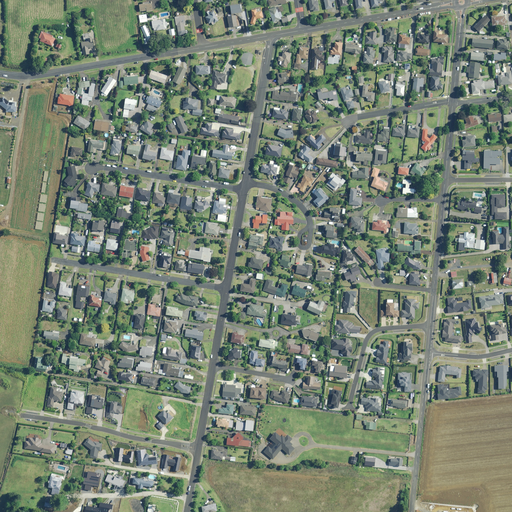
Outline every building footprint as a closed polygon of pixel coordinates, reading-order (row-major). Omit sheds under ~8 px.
[(280,0),(270,0),(271,1),(263,3),(264,9),(272,8),(282,6),(280,0)] [(303,0),(306,11),(308,11),(308,14),(314,13),(313,3),(311,3),(310,0),(303,0)] [(329,0),(319,0),(321,12),(328,11),(327,4),(330,3),(329,0)] [(342,0),(334,0),(336,9),(344,8),(342,0)] [(350,0),(352,11),(358,10),(357,2),(362,1),(362,0),(350,0)] [(139,11),(146,11),(146,12),(152,11),(152,9),(152,2),(138,4),(139,11)] [(237,7),(226,8),(227,16),(238,15),(237,7)] [(272,10),(263,13),(268,26),(277,23),(272,10)] [(207,14),(208,16),(205,17),(207,25),(218,20),(215,13),(215,14),(213,11),(207,14)] [(253,11),(247,12),(248,18),(245,26),(250,28),(252,22),(255,22),(255,21),(260,20),(258,13),(254,14),(253,11)] [(147,14),(138,15),(139,23),(148,22),(147,14)] [(287,17),(276,21),(278,26),(289,22),(287,17)] [(486,21),(482,17),(468,30),(473,35),(486,21)] [(501,17),(487,18),(488,29),(502,28),(501,17)] [(171,28),(173,28),(174,40),(182,39),(181,27),(183,27),(182,18),(170,19),(171,28)] [(232,18),(223,19),(225,30),(233,29),(232,18)] [(165,19),(151,20),(151,31),(166,30),(165,19)] [(146,45),(146,42),(152,40),(145,25),(140,27),(144,38),(142,39),(143,45),(146,45)] [(391,30),(386,30),(386,32),(382,31),(380,38),(382,38),(381,45),(392,45),(392,37),(390,37),(390,35),(391,30)] [(449,34),(440,34),(440,31),(435,30),(434,41),(438,41),(448,42),(449,34)] [(429,40),(429,37),(429,33),(426,32),(426,34),(420,34),(420,38),(418,38),(418,42),(428,42),(429,40)] [(34,40),(37,41),(36,44),(48,49),(52,41),(46,38),(47,37),(37,33),(34,40)] [(366,34),(365,39),(361,39),(361,46),(371,47),(371,39),(372,34),(366,34)] [(394,44),(393,50),(400,51),(401,46),(405,47),(406,40),(402,39),(402,37),(395,37),(394,44)] [(85,56),(84,50),(90,49),(89,40),(81,41),(82,44),(76,44),(78,57),(85,56)] [(489,42),(468,40),(467,49),(488,52),(489,42)] [(504,44),(494,43),(493,51),(503,52),(504,44)] [(330,44),(329,50),(326,50),(325,56),(332,57),(337,58),(338,45),(330,44)] [(357,48),(341,46),(340,54),(356,56),(357,48)] [(390,55),(387,55),(388,50),(388,48),(382,48),(382,49),(378,49),(377,55),(380,55),(379,64),(389,65),(390,55)] [(430,49),(417,48),(416,55),(429,56),(430,49)] [(292,56),(292,65),(290,65),(290,72),(298,71),(298,65),(297,65),(297,62),(303,63),(304,50),(295,49),(295,56),(292,56)] [(363,49),(362,56),(359,56),(358,66),(369,66),(369,58),(370,58),(370,49),(363,49)] [(312,73),(313,61),(317,64),(321,60),(318,57),(318,53),(314,53),(314,51),(307,50),(305,72),(312,73)] [(408,56),(403,56),(403,54),(396,53),(395,57),(393,56),(392,64),(396,64),(396,63),(402,63),(402,61),(408,61),(408,56)] [(245,54),(239,55),(235,60),(236,66),(240,69),(246,69),(250,64),(249,58),(245,54)] [(273,63),(276,63),(275,67),(284,69),(288,57),(278,54),(277,59),(274,58),(273,63)] [(480,56),(467,54),(466,62),(479,63),(480,56)] [(335,60),(335,59),(335,58),(330,57),(330,59),(323,59),(323,66),(334,66),(334,63),(335,60)] [(440,60),(440,59),(435,58),(435,59),(431,59),(431,64),(433,65),(432,69),(430,69),(429,75),(441,76),(441,77),(446,77),(447,70),(441,70),(441,66),(443,66),(444,60),(440,60)] [(476,65),(465,64),(464,80),(474,81),(476,65)] [(183,72),(175,68),(168,83),(175,87),(183,72)] [(207,68),(191,68),(191,77),(207,77),(207,68)] [(164,78),(147,72),(144,81),(160,87),(164,78)] [(222,74),(209,73),(206,92),(212,92),(213,89),(213,86),(216,87),(221,85),(222,74)] [(284,73),(273,75),(274,86),(285,84),(284,73)] [(507,75),(502,76),(502,79),(499,79),(499,76),(493,77),(494,88),(499,88),(499,87),(502,87),(508,87),(507,75)] [(437,91),(437,90),(438,90),(438,89),(442,89),(443,85),(439,84),(440,77),(432,76),(430,89),(432,89),(431,91),(437,91)] [(113,79),(111,77),(108,80),(106,78),(95,94),(98,96),(96,97),(99,99),(100,97),(103,99),(114,84),(111,82),(113,79)] [(134,79),(120,80),(120,88),(134,88),(134,79)] [(414,81),(409,80),(408,95),(415,96),(416,89),(420,89),(420,81),(414,81)] [(494,88),(492,80),(477,82),(468,83),(470,94),(479,93),(478,91),(494,88)] [(77,107),(84,108),(85,103),(88,103),(91,86),(86,85),(85,83),(75,84),(72,101),(78,101),(77,107)] [(381,83),(374,85),(376,96),(384,95),(384,93),(386,93),(385,86),(382,86),(381,83)] [(344,86),(334,90),(339,103),(349,99),(344,86)] [(359,98),(365,99),(364,105),(371,105),(372,95),(366,95),(367,87),(360,86),(359,98)] [(400,90),(400,87),(391,86),(390,91),(392,91),(392,98),(399,98),(400,90)] [(294,95),(269,91),(268,101),(292,105),(294,95)] [(314,104),(313,103),(310,107),(314,111),(318,107),(316,106),(334,103),(332,92),(312,94),(314,104)] [(69,110),(71,99),(54,95),(52,106),(69,110)] [(215,99),(219,99),(218,105),(235,107),(236,97),(220,95),(216,95),(215,99)] [(141,104),(144,105),(141,111),(152,117),(156,111),(155,110),(158,104),(144,97),(141,104)] [(12,104),(7,103),(0,98),(0,109),(2,111),(2,110),(1,115),(11,115),(12,104)] [(187,117),(197,119),(198,112),(194,111),(195,101),(179,99),(178,112),(187,113),(187,117)] [(133,102),(121,100),(119,111),(131,113),(133,102)] [(355,108),(353,101),(346,103),(348,110),(355,108)] [(299,112),(289,110),(287,122),(297,124),(299,112)] [(285,114),(269,111),(268,119),(284,122),(285,114)] [(308,113),(307,111),(299,115),(305,125),(311,122),(312,122),(315,121),(310,112),(308,113)] [(496,115),(484,116),(484,125),(497,124),(496,115)] [(235,127),(235,119),(218,116),(218,118),(213,117),(212,123),(235,127)] [(509,117),(498,117),(499,125),(510,124),(509,117)] [(87,125),(74,118),(70,125),(82,132),(87,125)] [(179,118),(171,120),(177,137),(184,134),(179,118)] [(460,121),(462,126),(459,127),(461,132),(474,128),(472,123),(471,123),(469,118),(460,121)] [(111,128),(106,127),(106,124),(91,121),(89,132),(104,135),(105,134),(110,135),(111,128)] [(155,130),(142,121),(135,132),(148,140),(155,130)] [(171,124),(163,127),(165,133),(173,129),(171,124)] [(135,128),(122,126),(121,133),(133,135),(135,128)] [(396,130),(388,129),(387,138),(399,140),(399,134),(400,134),(400,128),(397,128),(396,130)] [(235,145),(237,134),(208,129),(206,140),(235,145)] [(283,142),(283,140),(290,138),(288,132),(283,133),(275,130),(272,137),(283,142)] [(410,130),(410,132),(403,131),(402,139),(413,141),(414,133),(414,132),(415,131),(410,130)] [(418,143),(420,144),(416,150),(421,154),(426,148),(433,140),(428,136),(424,140),(422,138),(423,131),(418,130),(416,142),(418,143)] [(367,139),(364,139),(365,131),(359,131),(358,139),(348,138),(347,146),(366,148),(367,139)] [(377,137),(373,136),(372,144),(381,145),(381,142),(384,142),(385,132),(378,131),(377,137)] [(463,135),(463,139),(460,139),(461,147),(465,147),(465,146),(473,146),(473,135),(463,135)] [(312,142),(306,136),(301,141),(308,147),(313,151),(314,152),(318,147),(318,146),(322,141),(317,136),(312,142)] [(118,140),(109,138),(105,157),(115,159),(118,143),(118,140)] [(91,155),(92,152),(100,153),(101,144),(94,143),(86,141),(83,153),(91,155)] [(337,146),(331,145),(329,157),(342,159),(342,149),(337,148),(337,146)] [(145,153),(146,147),(142,146),(138,161),(146,163),(147,162),(151,163),(152,159),(153,155),(145,153)] [(279,150),(264,146),(261,157),(276,160),(279,150)] [(136,149),(127,148),(124,147),(122,156),(129,157),(129,158),(131,158),(131,157),(134,158),(136,149)] [(225,154),(226,148),(220,147),(219,153),(210,151),(209,159),(215,160),(229,162),(229,161),(229,158),(230,155),(229,155),(225,154)] [(306,152),(306,151),(301,148),(299,147),(296,151),(297,152),(294,156),(293,158),(298,161),(299,162),(299,161),(302,163),(305,165),(308,160),(303,156),(306,152)] [(73,157),(74,157),(77,157),(79,150),(68,148),(68,149),(66,158),(71,159),(71,156),(73,157)] [(162,150),(157,149),(155,161),(166,162),(167,163),(168,163),(170,154),(162,152),(162,150)] [(479,158),(475,158),(475,152),(475,151),(470,151),(463,150),(462,160),(464,160),(464,169),(471,169),(471,163),(475,163),(475,162),(479,162),(479,158)] [(385,164),(387,152),(375,151),(374,164),(380,165),(380,163),(385,164)] [(502,151),(485,151),(484,168),(490,169),(490,164),(500,164),(500,158),(497,158),(497,156),(502,156),(502,151)] [(187,154),(178,152),(177,158),(173,157),(172,165),(179,166),(180,166),(182,166),(184,157),(187,158),(187,154)] [(361,154),(352,154),(350,153),(349,156),(352,156),(352,163),(359,163),(359,166),(363,167),(364,163),(365,163),(368,163),(368,156),(361,155),(361,154)] [(202,160),(189,158),(188,158),(186,171),(192,172),(193,172),(193,171),(194,166),(196,167),(200,167),(201,168),(202,160)] [(332,163),(312,160),(311,167),(331,170),(332,163)] [(212,163),(205,162),(203,172),(205,173),(205,174),(210,175),(211,175),(212,170),(211,170),(212,163)] [(420,165),(419,164),(417,162),(411,170),(412,170),(410,172),(414,175),(416,173),(418,175),(420,176),(419,176),(421,177),(426,169),(423,166),(421,168),(419,167),(420,165)] [(269,163),(266,163),(265,166),(264,168),(262,167),(258,167),(258,168),(257,168),(257,170),(256,173),(256,175),(263,176),(263,177),(265,177),(268,178),(268,177),(272,177),(273,177),(274,177),(275,169),(273,168),(270,168),(269,163)] [(290,165),(286,163),(282,174),(283,175),(282,178),(281,179),(280,182),(286,185),(288,180),(291,179),(293,179),(294,177),(296,173),(294,172),(291,171),(293,169),(291,168),(290,167),(290,166),(290,165)] [(75,179),(73,173),(72,167),(70,167),(64,169),(66,177),(61,183),(63,184),(61,186),(64,189),(66,187),(67,188),(68,187),(70,188),(74,184),(73,183),(75,182),(76,180),(75,179)] [(316,171),(309,167),(306,171),(313,175),(316,171)] [(380,178),(379,177),(377,176),(380,169),(374,167),(372,171),(373,171),(371,176),(371,177),(373,178),(374,177),(371,185),(385,191),(388,183),(387,183),(380,180),(380,178)] [(409,168),(399,167),(398,174),(399,174),(406,175),(408,175),(409,174),(409,168)] [(224,180),(226,171),(220,170),(220,169),(216,168),(216,169),(214,178),(224,180)] [(364,181),(364,170),(359,170),(358,172),(357,172),(357,173),(356,173),(354,173),(354,174),(353,174),(348,174),(347,180),(362,181),(364,181)] [(338,181),(338,180),(337,182),(327,175),(323,180),(325,181),(321,186),(330,193),(333,188),(335,189),(335,190),(341,183),(339,181),(338,181)] [(309,182),(308,179),(306,181),(300,178),(297,183),(298,183),(296,187),(294,186),(292,189),(296,191),(295,193),(299,195),(303,188),(305,189),(306,190),(310,183),(309,182)] [(409,189),(409,185),(410,184),(411,184),(412,180),(403,179),(403,180),(403,183),(406,184),(406,188),(404,188),(403,193),(406,194),(406,192),(414,193),(415,189),(409,189)] [(91,185),(85,184),(83,184),(82,190),(79,196),(87,199),(88,197),(89,193),(91,193),(94,194),(95,187),(91,187),(91,185)] [(104,186),(99,185),(97,196),(112,199),(113,194),(113,192),(113,190),(112,190),(111,189),(111,188),(104,187),(104,186)] [(128,200),(130,190),(116,188),(115,198),(126,200),(127,200),(128,200)] [(138,190),(133,189),(131,201),(144,203),(145,203),(147,193),(146,193),(143,192),(138,191),(138,190)] [(325,201),(323,199),(316,190),(312,192),(310,195),(313,200),(309,204),(311,206),(314,210),(325,201)] [(353,192),(347,191),(346,191),(344,207),(348,207),(356,208),(357,209),(357,204),(358,201),(355,200),(352,200),(352,199),(352,197),(353,192)] [(164,193),(162,206),(164,206),(164,209),(170,210),(170,209),(172,210),(172,209),(173,209),(174,208),(176,199),(168,198),(169,194),(164,193)] [(156,196),(150,195),(148,205),(151,206),(159,207),(160,201),(158,200),(159,198),(158,198),(158,196),(157,196),(156,196)] [(505,207),(506,195),(492,195),(492,215),(495,215),(495,219),(506,219),(506,212),(497,212),(497,207),(505,207)] [(186,197),(184,197),(182,196),(182,198),(178,198),(176,208),(176,210),(176,212),(177,212),(178,212),(182,213),(183,211),(184,211),(187,211),(188,204),(187,204),(188,200),(188,199),(185,199),(186,197)] [(260,200),(258,200),(253,199),(252,199),(251,208),(251,209),(250,210),(251,210),(251,212),(255,213),(265,215),(265,214),(267,202),(266,202),(266,201),(260,200)] [(481,213),(482,211),(482,207),(476,206),(477,201),(462,199),(462,202),(458,202),(458,201),(457,208),(460,209),(460,210),(464,210),(465,210),(468,210),(468,208),(474,209),(474,212),(481,213)] [(199,212),(205,208),(201,202),(200,202),(197,205),(196,204),(190,203),(189,211),(192,211),(191,213),(193,213),(194,213),(194,212),(199,212)] [(74,204),(67,203),(66,203),(65,210),(71,211),(71,213),(82,214),(83,207),(76,205),(74,205),(74,204)] [(215,204),(211,203),(210,203),(208,215),(211,215),(218,217),(218,215),(222,216),(222,215),(222,213),(223,210),(219,210),(220,207),(219,207),(215,206),(215,204)] [(407,217),(407,209),(403,209),(403,208),(398,207),(397,212),(396,212),(396,217),(407,217)] [(125,210),(118,208),(117,217),(131,219),(132,214),(127,213),(127,212),(125,211),(125,210)] [(416,208),(415,208),(412,208),(412,209),(407,209),(407,217),(418,217),(418,213),(417,213),(417,208),(416,208)] [(332,210),(329,210),(326,210),(326,213),(321,213),(321,214),(320,214),(320,219),(326,220),(326,218),(328,218),(328,220),(330,220),(330,222),(331,223),(335,223),(335,219),(334,219),(334,216),(335,216),(335,212),(333,212),(332,210)] [(289,214),(276,214),(276,219),(273,219),(273,222),(271,222),(270,227),(277,227),(277,226),(280,226),(279,227),(278,227),(277,232),(284,232),(285,231),(285,226),(289,227),(289,221),(288,221),(289,218),(289,214)] [(261,215),(260,215),(254,215),(254,218),(250,218),(250,221),(247,221),(247,225),(248,225),(248,229),(248,230),(249,230),(253,230),(253,226),(253,225),(256,225),(259,225),(262,225),(262,217),(261,217),(261,215)] [(352,220),(351,219),(347,219),(347,221),(346,221),(345,223),(347,223),(346,229),(349,229),(350,230),(350,231),(353,231),(353,234),(360,235),(360,234),(361,226),(358,226),(358,221),(352,221),(352,220)] [(94,220),(94,221),(92,230),(97,231),(97,230),(103,231),(105,221),(99,220),(99,221),(94,220)] [(387,225),(386,225),(385,225),(385,223),(382,223),(382,220),(381,220),(377,220),(377,222),(373,222),(372,230),(384,231),(384,233),(386,233),(386,231),(387,231),(387,228),(387,227),(387,226),(387,225)] [(117,223),(106,222),(105,235),(115,236),(117,223)] [(410,224),(410,223),(410,222),(405,222),(404,227),(404,233),(412,234),(412,235),(414,235),(414,234),(418,234),(418,233),(419,227),(417,227),(417,225),(410,224)] [(215,236),(216,234),(216,228),(213,228),(214,226),(211,226),(207,226),(207,223),(201,223),(200,235),(211,236),(211,237),(212,237),(212,236),(215,237),(215,236)] [(143,232),(138,231),(137,239),(148,241),(148,239),(153,240),(155,229),(148,227),(148,229),(146,229),(143,232)] [(323,239),(334,240),(334,235),(331,235),(332,229),(329,229),(329,228),(321,227),(321,231),(321,232),(322,232),(322,234),(322,235),(322,237),(323,237),(323,239)] [(509,244),(509,227),(503,227),(503,235),(498,235),(498,231),(492,231),(492,237),(493,237),(493,244),(503,244),(503,249),(510,249),(510,244),(509,244)] [(170,230),(165,229),(161,228),(161,230),(161,231),(161,237),(160,237),(165,238),(165,239),(165,240),(163,240),(162,244),(171,246),(171,245),(171,243),(173,244),(173,241),(172,241),(172,236),(174,236),(174,232),(171,232),(171,230),(170,230)] [(59,233),(55,232),(54,232),(52,243),(61,244),(61,246),(63,246),(63,245),(65,245),(66,245),(68,236),(58,235),(59,234),(59,233)] [(470,234),(469,234),(469,232),(464,232),(464,238),(459,238),(459,242),(465,243),(464,247),(473,248),(473,247),(473,244),(475,244),(475,239),(475,237),(475,234),(470,234)] [(77,236),(77,234),(72,233),(71,233),(70,236),(71,236),(70,244),(83,246),(84,246),(85,237),(77,236)] [(253,235),(251,234),(250,234),(249,241),(257,242),(257,243),(249,242),(248,247),(256,249),(257,247),(257,245),(257,243),(259,244),(262,244),(263,237),(253,235)] [(283,241),(283,237),(277,236),(277,237),(277,238),(271,237),(270,237),(269,247),(272,247),(274,248),(274,247),(275,247),(275,248),(277,248),(277,250),(282,251),(283,246),(282,246),(283,244),(283,241)] [(132,237),(130,237),(129,237),(128,237),(128,238),(128,239),(125,239),(124,245),(123,245),(122,250),(125,250),(126,250),(125,253),(124,253),(122,252),(121,259),(122,259),(125,260),(125,258),(131,258),(132,252),(129,252),(130,251),(132,251),(133,251),(136,251),(136,249),(136,248),(135,247),(136,241),(136,240),(135,240),(134,240),(134,239),(134,238),(134,237),(132,237)] [(116,240),(108,239),(107,239),(105,249),(106,249),(113,250),(116,250),(117,243),(115,243),(116,240)] [(485,241),(484,240),(476,239),(475,248),(475,249),(484,250),(485,241)] [(99,252),(100,245),(95,244),(95,241),(93,240),(92,241),(88,240),(86,250),(93,251),(94,251),(99,252)] [(420,254),(420,250),(421,241),(415,241),(415,246),(404,245),(404,244),(398,244),(397,251),(411,251),(411,255),(420,255),(420,254)] [(335,245),(330,244),(328,243),(328,244),(328,246),(326,245),(322,244),(321,249),(320,253),(321,253),(321,254),(322,254),(323,253),(335,256),(336,252),(340,253),(341,248),(340,248),(336,247),(334,247),(335,245)] [(148,251),(149,247),(149,246),(141,245),(141,246),(140,253),(141,256),(141,257),(143,261),(150,259),(147,252),(148,251)] [(372,259),(365,252),(359,246),(354,250),(367,263),(370,266),(374,262),(373,262),(371,259),(372,259)] [(204,248),(203,248),(200,247),(199,252),(194,250),(190,250),(188,250),(187,250),(185,250),(185,252),(182,251),(183,249),(181,249),(180,251),(178,251),(177,253),(185,255),(184,255),(188,256),(188,257),(203,260),(203,261),(209,262),(211,253),(209,252),(210,249),(204,248)] [(385,252),(385,249),(385,248),(376,250),(378,263),(376,263),(377,270),(378,269),(383,268),(384,268),(383,261),(386,262),(389,262),(390,254),(390,253),(386,253),(385,252)] [(350,251),(343,250),(343,259),(341,259),(341,265),(347,265),(347,260),(353,261),(353,255),(350,254),(350,251)] [(166,256),(167,253),(161,253),(160,257),(160,259),(161,259),(161,262),(160,262),(159,266),(166,267),(167,264),(170,264),(170,263),(171,257),(166,256)] [(288,256),(286,255),(282,255),(282,256),(281,259),(279,259),(278,261),(278,262),(281,262),(280,265),(284,265),(283,266),(290,267),(290,266),(291,264),(292,264),(293,264),(294,259),(293,259),(291,258),(291,262),(290,262),(290,260),(289,260),(289,256),(288,256)] [(256,258),(254,257),(251,257),(250,263),(248,262),(248,267),(252,267),(256,268),(261,269),(262,269),(262,268),(263,263),(263,260),(256,259),(256,258)] [(416,262),(413,260),(408,257),(407,259),(406,260),(405,262),(404,263),(407,265),(413,269),(421,270),(421,269),(421,265),(420,265),(420,262),(416,262)] [(185,265),(184,265),(183,265),(184,260),(180,260),(180,261),(179,262),(176,261),(175,269),(183,271),(192,272),(202,274),(203,274),(203,270),(204,265),(201,265),(201,264),(195,263),(195,264),(190,263),(189,263),(188,267),(185,266),(185,265)] [(313,265),(312,265),(306,264),(305,266),(303,266),(297,264),(296,272),(296,273),(299,273),(302,274),(303,274),(306,275),(306,276),(311,276),(313,265)] [(355,275),(360,273),(358,266),(350,269),(351,271),(347,272),(347,270),(343,272),(346,280),(350,279),(351,282),(357,280),(355,275)] [(329,271),(325,271),(318,270),(318,273),(317,275),(316,275),(316,280),(325,281),(325,278),(329,278),(329,279),(331,279),(331,276),(331,273),(332,271),(329,271)] [(59,273),(50,272),(47,287),(56,288),(59,273)] [(420,285),(421,284),(421,281),(419,281),(419,280),(420,278),(418,278),(419,274),(410,273),(410,277),(409,284),(420,285)] [(250,293),(254,293),(256,280),(255,280),(255,279),(251,278),(251,279),(250,279),(249,283),(249,285),(242,283),(241,283),(240,291),(249,292),(250,293)] [(463,285),(463,283),(463,278),(453,279),(453,282),(452,283),(453,288),(462,287),(462,286),(463,285)] [(277,295),(284,298),(288,286),(282,284),(280,289),(271,286),(273,281),(267,279),(263,290),(268,292),(269,292),(270,293),(277,295)] [(66,283),(65,282),(60,281),(58,294),(63,294),(63,295),(70,296),(72,288),(71,288),(65,287),(66,283)] [(300,287),(298,286),(294,285),(291,294),(298,296),(300,297),(304,298),(305,296),(305,295),(307,290),(299,288),(300,287)] [(89,287),(86,287),(81,286),(81,287),(79,287),(77,287),(75,298),(80,299),(81,297),(81,296),(84,296),(86,297),(87,297),(87,295),(88,295),(89,288),(89,287)] [(127,288),(124,288),(122,288),(120,302),(130,303),(130,302),(130,300),(133,301),(134,292),(132,292),(132,291),(127,290),(127,289),(127,288)] [(110,291),(105,290),(103,300),(110,301),(110,303),(111,303),(111,304),(115,304),(117,293),(110,292),(110,291)] [(350,292),(346,291),(346,297),(345,297),(345,302),(344,302),(343,306),(344,306),(344,312),(350,312),(350,307),(352,307),(353,306),(354,306),(355,302),(354,302),(354,297),(356,297),(357,291),(350,291),(350,292)] [(197,304),(198,299),(198,296),(189,295),(189,296),(187,296),(181,293),(180,295),(179,295),(179,294),(177,293),(175,295),(177,296),(175,300),(185,304),(191,305),(197,306),(197,304)] [(95,295),(93,295),(90,294),(88,305),(89,305),(100,306),(101,300),(102,296),(95,295)] [(503,301),(502,294),(479,297),(480,302),(481,308),(489,307),(489,306),(500,304),(500,302),(503,301)] [(454,300),(453,298),(447,298),(448,305),(447,305),(448,313),(468,311),(468,309),(471,309),(470,300),(466,300),(466,302),(457,303),(456,300),(454,300)] [(47,300),(44,299),(43,299),(41,310),(48,311),(47,312),(51,312),(52,312),(52,311),(53,306),(54,306),(54,301),(50,300),(49,305),(47,304),(47,300)] [(148,301),(145,300),(141,300),(140,301),(140,299),(138,299),(137,301),(136,301),(135,303),(134,303),(133,308),(146,310),(148,301)] [(415,299),(407,299),(406,303),(405,303),(405,311),(401,311),(401,317),(409,317),(409,319),(414,319),(415,309),(419,309),(419,303),(415,303),(415,299)] [(324,303),(321,301),(319,300),(318,303),(317,305),(312,302),(311,302),(307,308),(307,309),(320,315),(319,316),(321,317),(322,315),(320,315),(321,313),(322,312),(324,308),(323,308),(325,304),(325,303),(324,303)] [(381,317),(397,317),(397,311),(393,311),(393,303),(393,300),(387,300),(387,303),(386,303),(386,310),(381,310),(381,317)] [(148,303),(147,314),(159,316),(161,307),(160,307),(160,306),(155,305),(155,304),(148,303)] [(263,311),(264,306),(250,303),(250,305),(249,307),(247,307),(247,311),(246,313),(263,316),(266,317),(267,313),(266,313),(263,312),(263,311)] [(63,308),(59,307),(57,307),(57,312),(57,318),(66,320),(67,314),(65,314),(66,309),(63,309),(63,308)] [(181,317),(182,310),(178,310),(178,309),(175,309),(175,308),(170,307),(169,308),(167,307),(166,314),(181,317)] [(206,314),(206,313),(206,312),(204,312),(204,311),(195,310),(194,315),(196,316),(196,319),(203,320),(205,320),(206,317),(206,314)] [(292,315),(283,313),(282,313),(281,323),(296,325),(296,324),(300,324),(300,323),(300,322),(304,322),(305,317),(301,316),(296,315),(292,315)] [(465,321),(466,334),(465,334),(466,343),(472,343),(472,335),(473,335),(473,332),(475,332),(479,335),(482,330),(478,327),(478,322),(475,322),(475,318),(468,318),(468,320),(465,321)] [(455,320),(447,319),(446,322),(444,322),(443,330),(442,337),(445,337),(445,341),(460,343),(461,336),(452,335),(453,324),(455,324),(455,320)] [(176,321),(175,321),(168,320),(168,322),(164,321),(163,331),(175,332),(175,331),(177,331),(178,325),(176,324),(176,321)] [(348,321),(340,320),(339,325),(336,325),(335,331),(338,332),(338,333),(349,334),(350,332),(360,333),(361,327),(352,326),(353,323),(348,322),(348,321)] [(502,324),(502,321),(498,321),(498,324),(490,325),(491,331),(492,340),(499,340),(498,334),(502,334),(502,333),(507,333),(506,324),(502,324)] [(203,332),(198,331),(198,329),(192,328),(192,329),(186,328),(186,330),(184,336),(197,338),(196,339),(202,340),(203,332)] [(318,333),(314,331),(307,329),(307,328),(302,330),(303,334),(303,335),(304,337),(305,338),(308,339),(308,338),(317,341),(317,339),(319,334),(319,333),(318,333)] [(59,333),(52,332),(44,330),(43,335),(44,336),(45,336),(45,337),(45,338),(58,340),(58,339),(58,337),(58,336),(58,335),(59,333)] [(239,332),(237,332),(232,331),(231,341),(243,344),(245,335),(244,335),(238,334),(238,333),(239,332)] [(94,346),(94,342),(95,338),(87,336),(87,334),(81,333),(79,343),(90,345),(93,345),(94,346)] [(274,339),(270,339),(269,338),(269,339),(268,340),(265,340),(260,339),(258,345),(274,348),(275,346),(277,346),(277,345),(278,341),(276,341),(275,344),(273,344),(274,340),(274,339)] [(349,339),(343,338),(343,340),(331,339),(331,343),(332,344),(332,349),(342,350),(341,354),(343,354),(343,355),(350,356),(350,352),(352,352),(352,347),(349,347),(349,342),(348,342),(349,339)] [(131,345),(128,345),(122,341),(118,346),(123,349),(122,350),(124,350),(127,352),(138,349),(137,344),(131,345)] [(389,342),(384,341),(383,345),(380,344),(379,350),(378,350),(376,356),(377,356),(376,362),(386,364),(389,348),(387,347),(389,342)] [(302,346),(300,345),(290,344),(290,343),(287,342),(286,347),(288,347),(287,351),(308,355),(308,354),(310,354),(310,350),(308,350),(309,349),(308,349),(308,345),(308,344),(303,343),(302,346)] [(409,343),(409,342),(404,342),(404,346),(402,346),(401,353),(400,353),(399,360),(401,360),(401,362),(405,362),(405,360),(411,361),(411,351),(412,351),(412,344),(409,343)] [(200,346),(192,344),(189,357),(196,358),(199,359),(201,349),(201,348),(201,346),(200,346)] [(152,347),(145,346),(141,345),(141,346),(141,348),(140,348),(140,350),(139,355),(142,355),(142,356),(146,357),(146,355),(151,356),(151,355),(152,347)] [(237,351),(238,349),(238,348),(234,347),(233,350),(230,349),(230,353),(228,354),(228,359),(233,359),(233,357),(235,357),(237,358),(237,357),(238,358),(240,358),(240,357),(240,355),(241,351),(237,351)] [(163,354),(162,358),(180,361),(179,363),(186,364),(187,361),(186,359),(181,359),(182,354),(177,353),(176,355),(171,354),(172,349),(167,348),(166,354),(163,354)] [(257,354),(257,353),(258,351),(251,350),(250,352),(249,356),(249,358),(250,358),(249,363),(253,363),(253,364),(254,365),(256,365),(262,366),(264,366),(264,364),(264,363),(265,362),(265,359),(258,358),(258,354),(257,354)] [(272,355),(273,352),(271,351),(270,355),(271,355),(270,359),(269,363),(269,366),(273,366),(278,367),(280,368),(280,369),(286,371),(288,362),(285,362),(286,360),(285,359),(284,359),(283,359),(283,360),(281,360),(281,361),(280,361),(277,360),(278,359),(276,359),(276,356),(272,355)] [(65,356),(66,353),(63,353),(62,359),(62,360),(61,362),(65,363),(65,364),(69,364),(69,368),(74,369),(73,371),(78,371),(79,369),(80,369),(81,365),(85,365),(85,360),(85,359),(86,359),(77,358),(78,356),(77,356),(70,355),(70,357),(65,356)] [(42,363),(42,361),(42,357),(35,356),(33,369),(42,371),(45,371),(46,366),(41,365),(42,363)] [(132,359),(124,357),(122,357),(121,360),(120,360),(119,363),(118,362),(117,366),(125,367),(131,368),(131,367),(132,359)] [(307,359),(298,357),(296,357),(295,363),(299,363),(299,365),(301,365),(300,369),(305,369),(305,365),(306,365),(307,360),(306,360),(307,359)] [(110,361),(105,358),(104,360),(101,359),(101,361),(98,359),(94,367),(101,369),(100,371),(98,370),(95,375),(100,378),(101,377),(104,370),(107,372),(109,367),(108,367),(110,361)] [(322,361),(314,360),(313,360),(311,360),(310,366),(315,366),(314,368),(316,368),(316,372),(320,372),(321,368),(322,368),(323,363),(322,363),(322,361)] [(151,363),(140,361),(139,364),(138,364),(138,366),(136,366),(136,370),(143,371),(143,370),(150,372),(150,371),(151,363)] [(171,367),(172,364),(164,363),(163,370),(159,369),(158,373),(163,374),(163,372),(166,373),(165,375),(170,376),(170,375),(177,376),(182,377),(183,371),(182,371),(179,371),(180,368),(177,368),(171,367)] [(347,366),(331,364),(330,371),(329,376),(339,377),(339,378),(346,379),(347,373),(346,373),(347,366)] [(450,366),(443,365),(443,367),(440,366),(438,381),(444,382),(445,374),(456,375),(456,377),(461,378),(462,369),(457,368),(458,367),(450,366)] [(508,371),(508,365),(495,365),(495,371),(497,371),(497,377),(498,377),(498,389),(506,389),(506,386),(507,386),(507,371),(508,371)] [(372,376),(374,376),(374,377),(376,378),(376,380),(372,380),(371,382),(366,382),(366,388),(382,389),(382,381),(383,381),(384,377),(381,377),(381,374),(384,374),(384,370),(379,370),(380,367),(376,367),(376,369),(373,369),(372,376)] [(482,370),(473,370),(473,376),(475,376),(475,379),(479,379),(478,393),(485,393),(485,390),(487,390),(487,384),(487,383),(488,370),(482,370)] [(132,373),(125,372),(123,372),(119,371),(118,379),(122,380),(131,381),(132,373)] [(410,379),(410,374),(398,373),(397,386),(405,386),(404,391),(410,392),(411,379),(410,379)] [(315,382),(315,381),(315,377),(306,376),(305,381),(305,382),(303,382),(302,388),(309,389),(309,388),(320,389),(321,383),(318,382),(315,382)] [(150,379),(143,377),(142,377),(141,383),(154,386),(156,379),(150,377),(150,379)] [(190,392),(190,387),(190,386),(185,386),(178,380),(174,386),(178,389),(182,392),(190,393),(190,392)] [(446,388),(449,387),(449,383),(437,385),(438,393),(437,393),(438,400),(458,397),(458,395),(461,395),(460,387),(456,387),(456,389),(447,390),(446,388)] [(255,385),(249,384),(249,385),(248,387),(251,387),(250,391),(250,397),(256,398),(265,399),(266,394),(266,390),(266,388),(259,388),(259,386),(255,386),(255,385)] [(237,397),(238,388),(235,388),(235,387),(223,386),(222,396),(235,397),(235,396),(237,397)] [(55,401),(55,402),(58,402),(58,401),(62,402),(63,392),(62,392),(62,390),(57,389),(57,387),(51,387),(50,396),(49,396),(47,406),(53,407),(54,401),(55,401)] [(342,391),(333,389),(328,406),(338,408),(342,391)] [(85,392),(72,390),(71,398),(69,398),(67,409),(75,410),(76,405),(84,406),(85,392)] [(278,394),(276,393),(277,391),(272,390),(272,391),(270,397),(273,398),(273,399),(275,400),(280,401),(280,400),(282,401),(287,403),(290,396),(288,395),(289,392),(288,392),(283,390),(281,394),(280,395),(278,394)] [(95,396),(90,395),(88,407),(87,407),(86,413),(92,414),(93,407),(102,409),(104,399),(100,398),(100,400),(94,399),(95,396)] [(307,406),(317,407),(318,398),(315,398),(315,397),(301,396),(301,397),(301,405),(307,406)] [(405,399),(405,398),(400,397),(399,399),(391,398),(390,405),(393,406),(394,406),(396,406),(397,406),(398,406),(398,407),(404,408),(404,407),(407,407),(408,407),(409,400),(405,399)] [(368,398),(361,398),(361,405),(366,405),(366,411),(378,412),(378,414),(382,415),(383,413),(381,412),(381,406),(379,406),(379,403),(378,403),(378,399),(373,398),(373,400),(368,400),(368,398)] [(118,402),(112,401),(110,408),(108,407),(106,417),(113,418),(114,412),(121,414),(122,407),(117,406),(118,402)] [(233,414),(233,410),(234,404),(227,404),(226,408),(223,407),(222,408),(221,408),(220,408),(219,408),(218,413),(233,414)] [(256,406),(255,406),(251,406),(245,406),(245,405),(240,404),(240,410),(240,414),(254,415),(255,415),(256,406)] [(165,424),(166,424),(173,417),(168,412),(166,413),(163,410),(157,416),(165,424)] [(229,420),(222,419),(219,418),(218,420),(217,419),(216,422),(216,424),(217,424),(217,426),(220,427),(220,426),(224,426),(224,427),(227,427),(228,427),(229,420)] [(254,421),(246,420),(246,423),(237,422),(236,430),(242,431),(253,432),(254,421)] [(373,422),(373,421),(364,420),(363,423),(365,423),(364,425),(366,425),(366,429),(376,430),(376,422),(375,422),(373,422)] [(250,447),(251,441),(249,441),(249,440),(242,439),(243,438),(238,432),(232,438),(228,437),(227,437),(226,445),(238,446),(238,445),(250,447)] [(262,451),(271,459),(281,448),(288,454),(294,447),(287,442),(291,437),(286,433),(282,438),(275,432),(270,438),(276,443),(272,448),(268,445),(262,451)] [(55,446),(42,445),(42,443),(41,442),(41,439),(39,439),(39,435),(34,435),(34,438),(29,437),(29,442),(26,441),(25,448),(40,451),(39,452),(53,454),(55,446)] [(96,440),(94,439),(90,436),(88,438),(88,437),(83,443),(90,449),(89,457),(97,458),(97,457),(98,451),(101,451),(101,450),(102,443),(99,443),(99,442),(99,440),(96,440)] [(117,448),(115,460),(132,463),(134,452),(130,451),(129,456),(123,455),(124,449),(117,448)] [(216,449),(212,449),(211,458),(225,460),(225,459),(230,460),(235,461),(235,457),(227,456),(225,456),(226,451),(223,451),(223,452),(220,452),(220,451),(216,451),(216,449)] [(145,450),(137,451),(139,465),(157,463),(156,457),(150,457),(149,456),(146,453),(145,450)] [(164,455),(161,467),(166,469),(167,464),(174,466),(172,470),(178,472),(181,459),(175,457),(175,460),(169,458),(169,456),(164,455)] [(365,457),(365,465),(375,466),(375,458),(365,457)] [(402,466),(403,458),(397,458),(397,459),(391,458),(391,461),(389,461),(389,465),(402,466)] [(84,477),(83,484),(85,485),(84,489),(91,490),(92,486),(99,487),(101,473),(88,471),(87,478),(84,477)] [(55,475),(51,474),(50,474),(49,479),(48,480),(48,481),(48,483),(48,486),(52,487),(51,493),(58,495),(58,492),(60,485),(61,484),(61,483),(61,482),(60,482),(61,477),(54,476),(55,475)] [(108,474),(105,480),(110,483),(109,486),(111,487),(112,484),(115,485),(114,489),(116,490),(118,486),(122,488),(125,481),(122,480),(123,477),(120,476),(118,479),(108,474)] [(143,479),(141,479),(132,477),(131,483),(136,484),(138,485),(138,488),(142,489),(143,486),(152,488),(153,481),(149,480),(147,481),(144,481),(143,479)] [(86,506),(84,511),(107,511),(109,509),(111,509),(112,505),(100,503),(99,508),(86,506)] [(207,505),(202,506),(201,506),(202,511),(213,511),(217,511),(216,503),(215,504),(207,505)]
